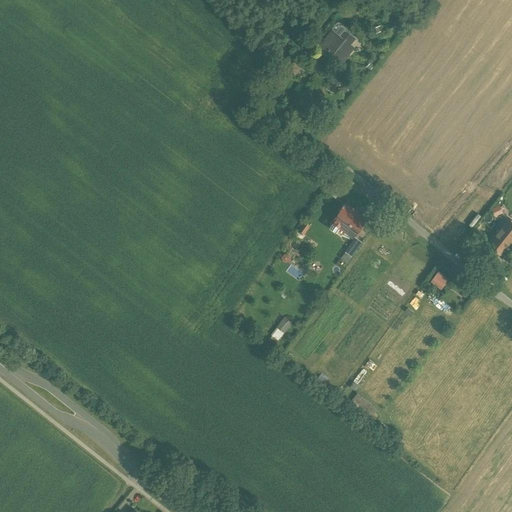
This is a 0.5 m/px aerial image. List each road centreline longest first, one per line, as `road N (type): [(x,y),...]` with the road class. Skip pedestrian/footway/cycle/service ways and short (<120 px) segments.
road 1 (unclassified): [(511,304),(305,138),(304,126)]
road 2 (tertiary): [(0,364),(100,432),(185,511)]
